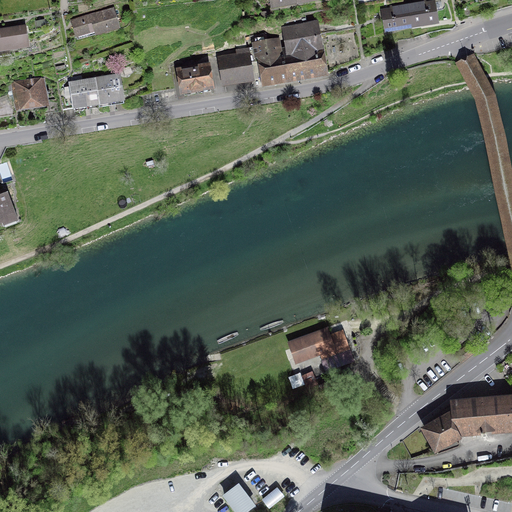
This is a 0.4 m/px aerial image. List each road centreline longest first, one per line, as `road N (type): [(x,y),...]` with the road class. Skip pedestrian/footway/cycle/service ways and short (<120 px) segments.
road 1 (tertiary): [(0,141),(334,83),(455,41)]
road 2 (tertiary): [(511,338),(298,511)]
road 3 (tertiary): [(455,41),(485,97),(511,220)]
road 4 (track): [(366,365),(370,345),(429,298),(511,273)]
